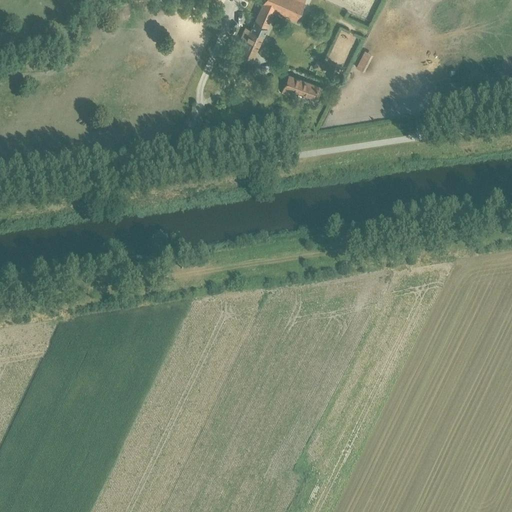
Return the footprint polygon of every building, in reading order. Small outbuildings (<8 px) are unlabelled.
[(245,26),(239,40),(244,42),(240,52),(241,53),(239,57),(251,62),(253,57),(254,58),(257,50),(258,46),(259,46),(261,43),(260,43),(261,39),(262,40),(275,10),(296,19),(304,0),(263,0),(250,28),(245,26)] [(419,5),(417,10),(424,13),(426,9),(419,5)] [(365,50),(356,68),(364,71),(373,55),(365,50)] [(316,60),(314,68),(321,70),(324,63),(316,60)] [(289,73),(282,92),(292,95),(294,90),(318,99),(322,86),(289,73)] [(70,155),(54,158),(56,170),(72,168),(70,155)]
